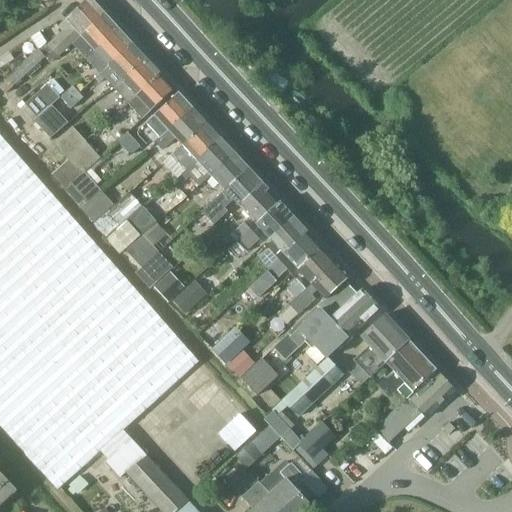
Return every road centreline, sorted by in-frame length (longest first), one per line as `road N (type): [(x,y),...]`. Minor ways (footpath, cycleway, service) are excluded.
road 1 (secondary): [(511,390),(149,0)]
road 2 (residential): [(342,511),(391,481),(473,511)]
